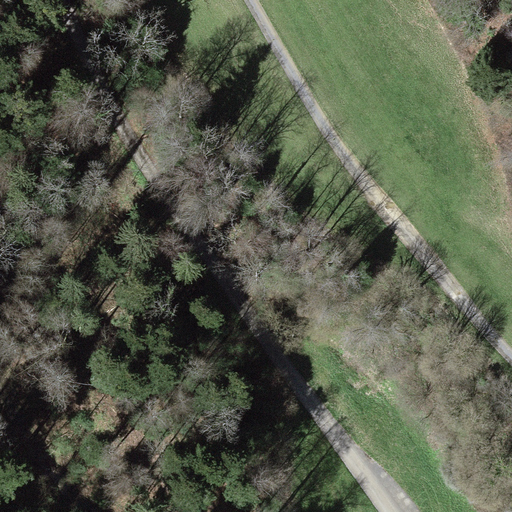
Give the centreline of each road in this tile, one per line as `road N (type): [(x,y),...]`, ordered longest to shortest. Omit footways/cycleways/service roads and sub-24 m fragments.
road 1 (track): [(394,511),(285,370),(86,59),(66,0)]
road 2 (track): [(250,0),(323,135),(511,356)]
